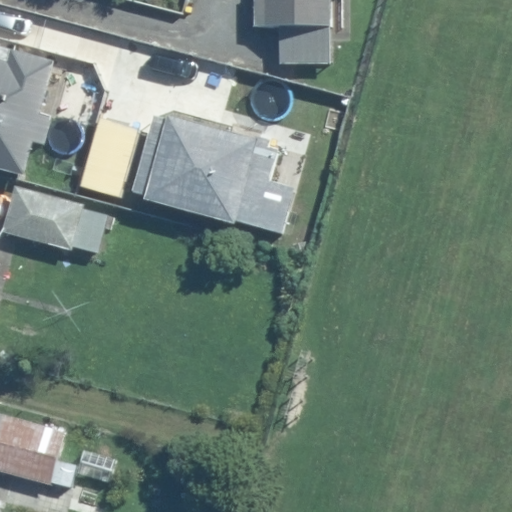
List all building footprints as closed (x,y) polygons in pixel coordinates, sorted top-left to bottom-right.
[(333,0),(256,0),(256,4),(257,26),(334,25),(334,24),(333,0)] [(284,63),(286,63),(336,63),(336,29),(284,29),(284,63)] [(108,85),(111,86),(162,98),(172,53),(119,40),(108,85)] [(59,67),(17,56),(0,51),(0,167),(31,175),(37,152),(48,155),(56,121),(46,118),(59,67)] [(150,213),(155,213),(198,211),(197,177),(149,179),(150,213)] [(8,234),(12,235),(96,255),(105,218),(17,196),(8,234)] [(0,470),(54,486),(55,481),(74,487),(79,466),(60,460),(68,432),(0,413),(0,470)]
